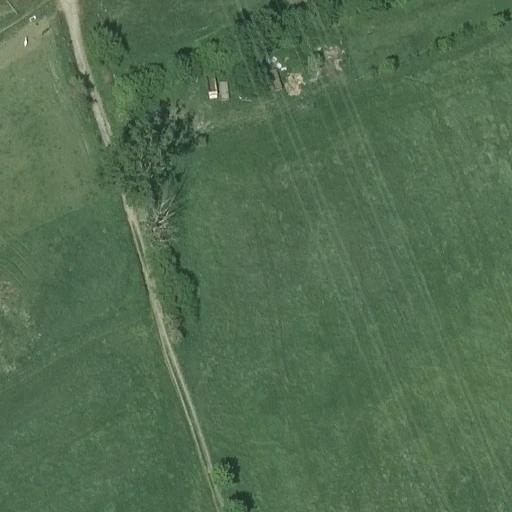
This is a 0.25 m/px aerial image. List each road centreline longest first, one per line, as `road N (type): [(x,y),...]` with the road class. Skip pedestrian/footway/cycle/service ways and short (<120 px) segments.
road 1 (track): [(224,511),(66,0)]
road 2 (track): [(117,168),(511,4)]
